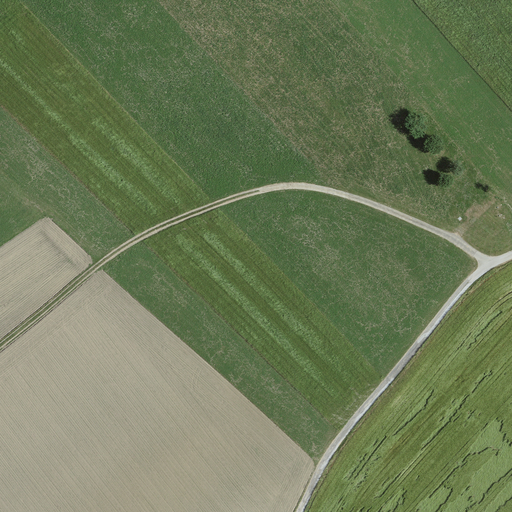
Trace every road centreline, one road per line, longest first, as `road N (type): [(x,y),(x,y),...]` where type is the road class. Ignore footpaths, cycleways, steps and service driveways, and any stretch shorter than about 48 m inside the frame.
road 1 (track): [(488,264),(451,237),(356,198),(306,186),(268,188),(148,231),(0,344)]
road 2 (track): [(299,511),(335,444),(488,264)]
